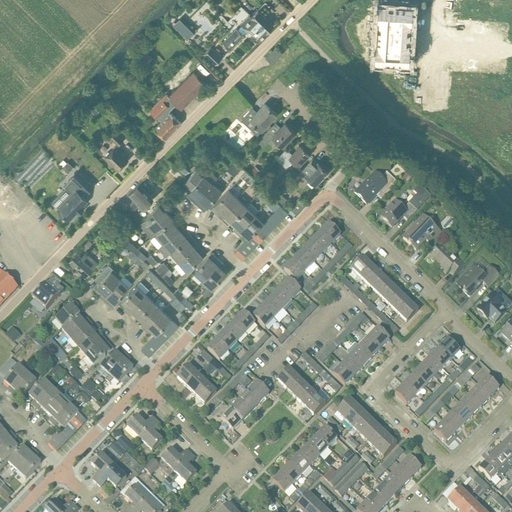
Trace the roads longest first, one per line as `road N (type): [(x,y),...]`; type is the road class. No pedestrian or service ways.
road 1 (unclassified): [(0,321),(312,0)]
road 2 (residential): [(511,402),(454,463),(442,462),(375,395),(405,352)]
road 3 (residential): [(262,374),(344,293),(405,352)]
road 4 (residential): [(327,194),(444,311)]
road 5 (residential): [(140,391),(218,465),(218,483),(190,511)]
road 6 (residential): [(327,194),(351,161),(286,85)]
road 7 (residential): [(151,376),(248,274)]
